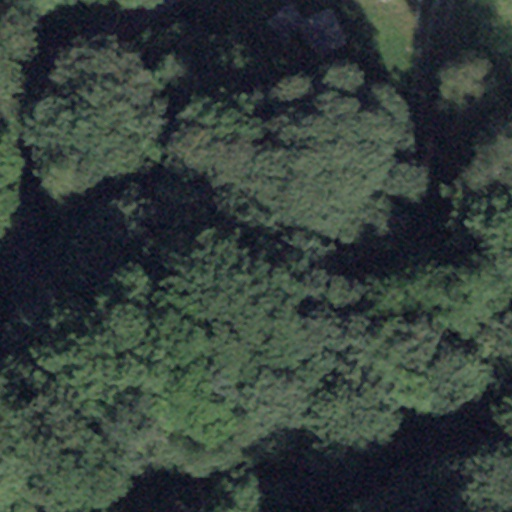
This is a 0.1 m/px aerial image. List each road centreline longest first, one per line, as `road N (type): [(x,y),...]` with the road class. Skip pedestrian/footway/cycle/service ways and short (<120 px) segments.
road 1 (unclassified): [(0,362),(24,333),(14,165),(21,117),(41,77),(152,0)]
road 2 (unclassified): [(511,427),(214,511)]
